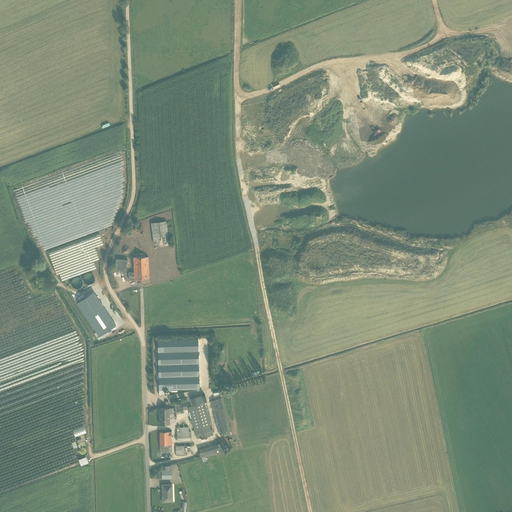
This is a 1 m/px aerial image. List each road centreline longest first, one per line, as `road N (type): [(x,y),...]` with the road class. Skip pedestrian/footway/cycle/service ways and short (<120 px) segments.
road 1 (unclassified): [(148,511),(141,340),(105,267),(133,184),(126,0)]
road 2 (track): [(237,132),(237,0)]
